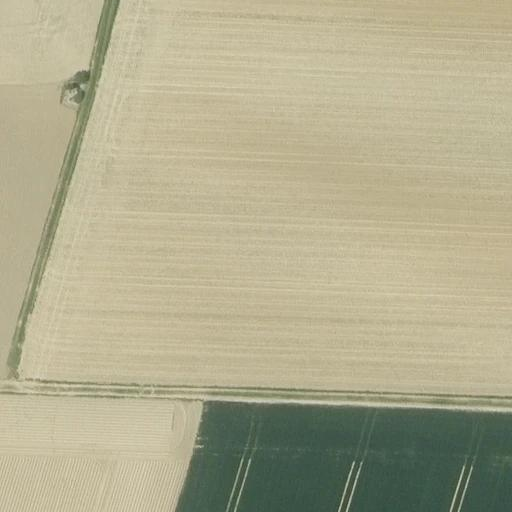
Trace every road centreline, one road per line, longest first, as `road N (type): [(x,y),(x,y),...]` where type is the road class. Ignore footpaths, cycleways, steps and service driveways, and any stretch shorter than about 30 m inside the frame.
road 1 (track): [(4,386),(511,404)]
road 2 (track): [(0,386),(100,0)]
